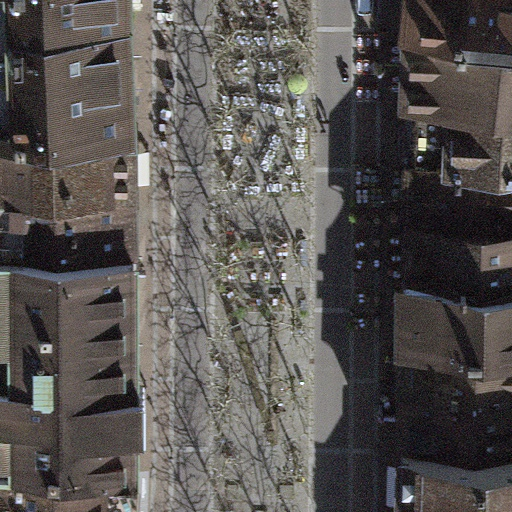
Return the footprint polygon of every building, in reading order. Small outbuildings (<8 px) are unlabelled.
[(0,0),(0,128),(133,129),(131,90),(128,0),(0,0)] [(511,0),(411,0),(410,22),(511,31),(511,0)] [(511,31),(410,22),(411,97),(511,102),(511,31)] [(511,102),(411,97),(409,158),(511,159),(511,102)] [(0,176),(133,185),(133,129),(0,128),(0,176)] [(511,159),(409,158),(409,214),(511,216),(511,159)] [(0,176),(0,238),(135,244),(133,185),(0,176)] [(409,225),(409,272),(511,275),(511,216),(409,214),(409,225)] [(135,244),(0,238),(0,453),(135,465),(136,419),(146,419),(145,400),(145,379),(135,379),(135,244)] [(511,275),(409,272),(407,333),(511,334),(511,275)] [(511,334),(407,333),(405,382),(511,382),(511,334)] [(511,382),(405,382),(406,437),(511,438),(511,382)] [(511,438),(406,437),(403,508),(511,508),(511,438)] [(0,511),(133,511),(135,465),(0,453),(0,511)]
